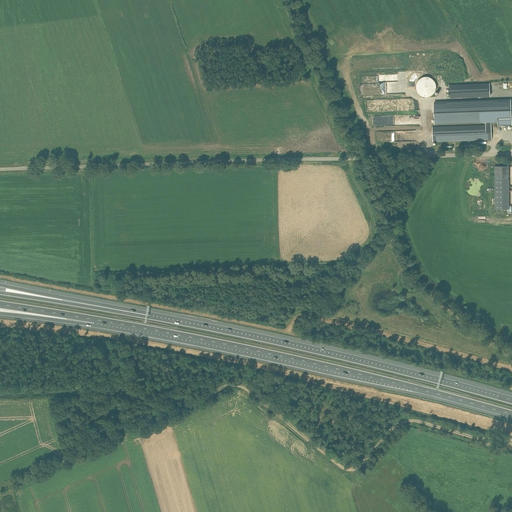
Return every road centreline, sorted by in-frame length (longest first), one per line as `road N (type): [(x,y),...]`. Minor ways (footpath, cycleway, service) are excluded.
road 1 (unclassified): [(0,169),(511,153)]
road 2 (motorway): [(95,319),(511,414)]
road 3 (track): [(185,404),(225,386),(243,388),(348,469),(404,419),(511,440)]
road 4 (motorway): [(511,400),(149,315)]
road 5 (motorway): [(149,315),(0,285)]
road 6 (motorway): [(149,315),(0,293)]
